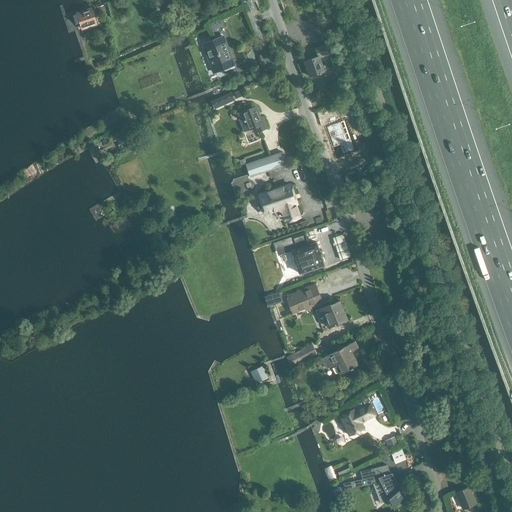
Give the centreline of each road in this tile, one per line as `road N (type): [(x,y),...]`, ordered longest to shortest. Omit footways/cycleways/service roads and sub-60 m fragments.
road 1 (tertiary): [(444,511),(270,0)]
road 2 (motorway): [(407,0),(511,307)]
